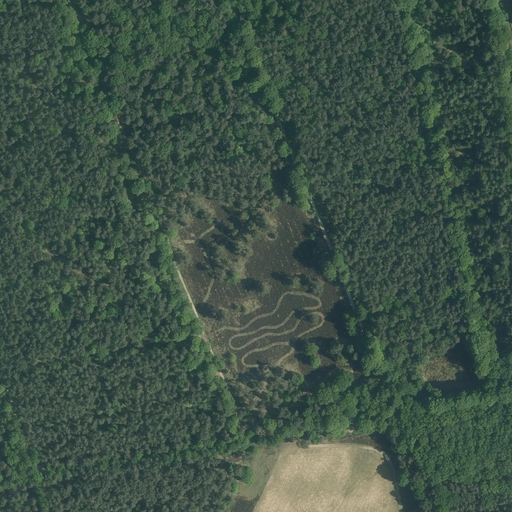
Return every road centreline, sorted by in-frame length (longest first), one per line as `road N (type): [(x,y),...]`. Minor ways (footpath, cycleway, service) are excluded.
road 1 (track): [(395,411),(228,0)]
road 2 (track): [(4,367),(199,327)]
road 3 (track): [(306,446),(384,454),(401,511)]
